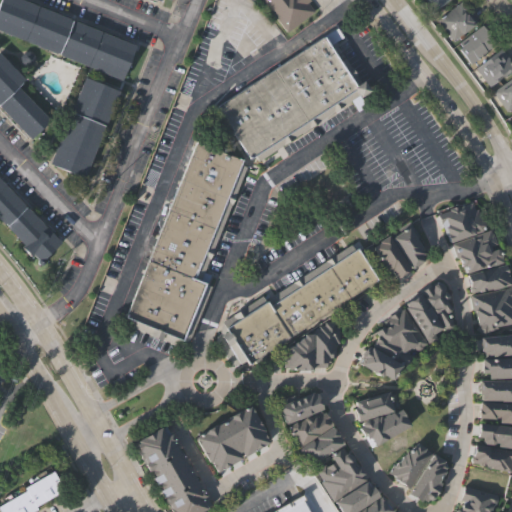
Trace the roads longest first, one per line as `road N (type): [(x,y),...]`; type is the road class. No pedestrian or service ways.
road 1 (residential): [(449,263),(363,319),(342,378),(350,434),(395,494),(426,511)]
road 2 (tertiary): [(149,511),(43,323),(0,270)]
road 3 (tertiary): [(372,0),(479,142),(511,228)]
road 4 (residential): [(449,263),(468,333),(469,399),(446,511)]
road 5 (tertiary): [(0,315),(120,511)]
road 6 (tertiary): [(511,165),(426,35)]
road 7 (residential): [(342,378),(220,379)]
